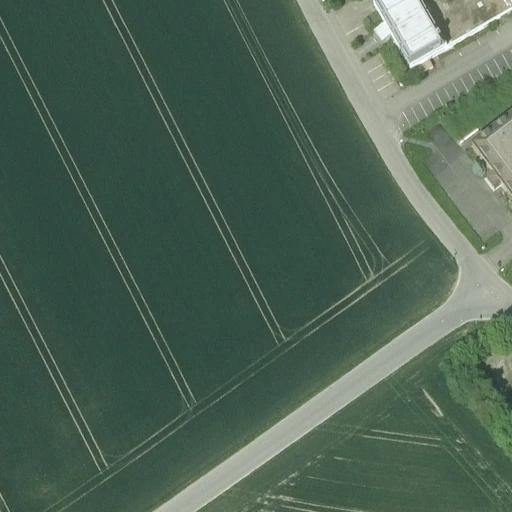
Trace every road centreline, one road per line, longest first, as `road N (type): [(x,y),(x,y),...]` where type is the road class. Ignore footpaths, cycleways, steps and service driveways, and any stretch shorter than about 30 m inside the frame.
road 1 (unclassified): [(182,511),(494,292)]
road 2 (unclassified): [(494,292),(410,183),(306,0)]
